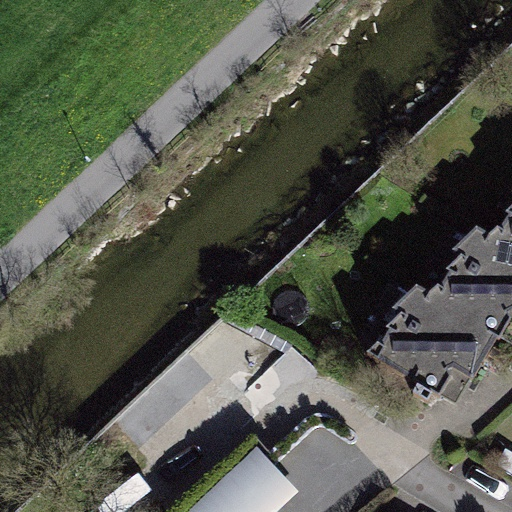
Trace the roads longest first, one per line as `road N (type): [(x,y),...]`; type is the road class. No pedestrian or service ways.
road 1 (residential): [(289,0),(0,274)]
road 2 (residential): [(307,511),(378,453),(475,511)]
road 3 (unknown): [(378,453),(511,359)]
